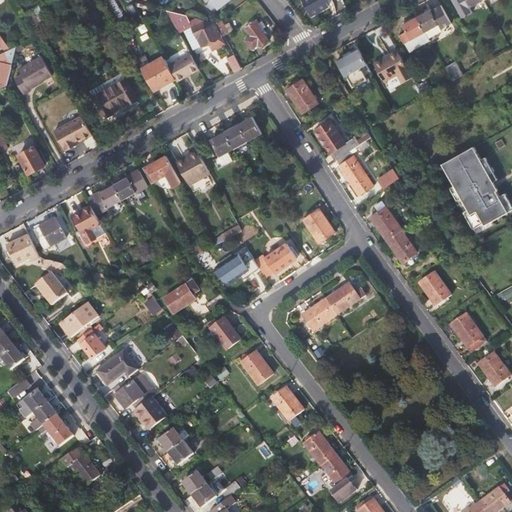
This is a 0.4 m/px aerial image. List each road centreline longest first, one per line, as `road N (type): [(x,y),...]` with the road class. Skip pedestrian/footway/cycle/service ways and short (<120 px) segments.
road 1 (residential): [(0,220),(258,77)]
road 2 (residential): [(172,511),(0,284)]
road 3 (residential): [(365,238),(511,448)]
road 4 (residential): [(259,313),(407,511)]
road 5 (residential): [(258,77),(365,238)]
road 6 (residential): [(365,238),(259,313)]
